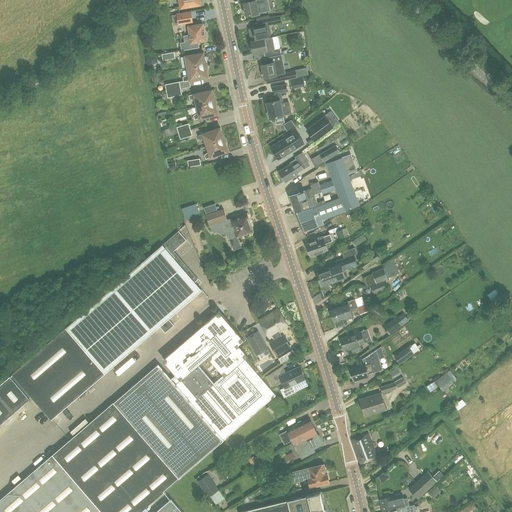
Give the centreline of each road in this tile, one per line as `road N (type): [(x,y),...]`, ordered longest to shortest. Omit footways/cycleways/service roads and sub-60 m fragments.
road 1 (secondary): [(362,511),(255,158),(221,0)]
road 2 (unclassified): [(511,100),(410,0)]
